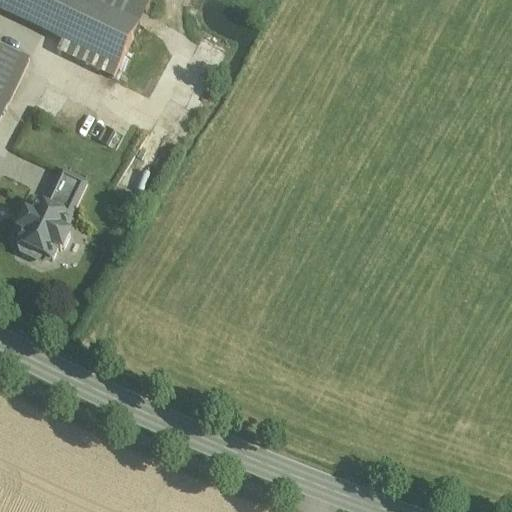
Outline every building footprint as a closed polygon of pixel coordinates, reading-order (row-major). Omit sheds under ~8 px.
[(57,4),(49,0),(0,0),(0,11),(43,32),(57,4)] [(151,0),(49,0),(57,4),(133,39),(151,0)] [(133,39),(57,4),(43,32),(43,34),(118,70),(133,39)] [(0,123),(29,61),(0,46),(0,123)] [(120,187),(147,199),(170,150),(144,137),(120,187)] [(87,187),(62,175),(45,210),(70,222),(87,187)] [(45,210),(37,206),(31,218),(29,217),(25,218),(19,231),(20,235),(22,236),(17,247),(18,248),(17,250),(20,258),(27,261),(35,258),(36,257),(52,264),(58,253),(60,254),(64,253),(70,240),(69,236),(67,235),(72,223),(70,222),(45,210)]
